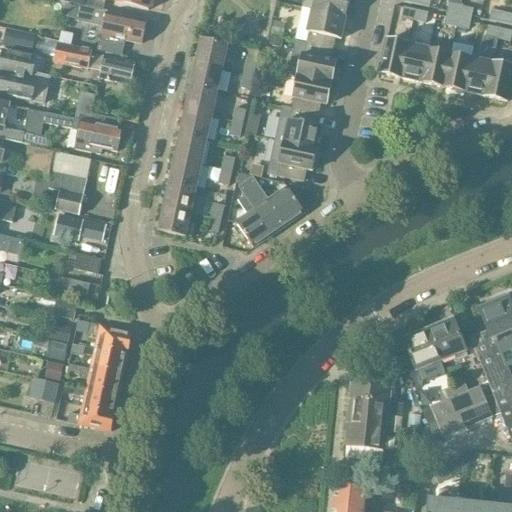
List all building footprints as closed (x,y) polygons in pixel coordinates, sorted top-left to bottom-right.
[(102,11),(104,0),(83,0),(82,7),(82,8),(106,14),(106,12),(102,11)] [(148,11),(150,0),(116,0),(116,4),(148,11)] [(345,19),(348,0),(303,0),(302,10),(307,11),(311,12),(345,19)] [(458,17),(460,7),(448,4),(446,15),(458,17)] [(65,5),(63,16),(73,18),(76,8),(65,5)] [(78,6),(75,20),(103,26),(99,42),(97,52),(121,58),(123,47),(125,41),(141,45),(145,23),(106,14),(82,8),(82,7),(78,6)] [(470,20),(472,9),(460,7),(458,17),(470,20)] [(413,21),(415,11),(403,8),(400,19),(413,21)] [(501,23),(503,13),(490,10),(488,21),(501,23)] [(425,24),(427,14),(415,11),(413,21),(425,24)] [(307,43),(306,45),(332,50),(334,39),(340,40),(345,19),(311,12),(307,33),(309,33),(307,43)] [(511,25),(511,14),(503,13),(501,23),(511,25)] [(455,28),(458,17),(446,15),(444,25),(455,28)] [(468,31),(469,23),(470,20),(458,17),(455,28),(468,31)] [(281,37),(284,25),(274,23),(272,35),(281,37)] [(497,40),(499,29),(487,27),(485,37),(497,40)] [(509,42),(511,32),(499,29),(497,40),(509,42)] [(33,37),(6,31),(2,47),(29,53),(33,37)] [(281,49),(283,41),(270,38),(269,46),(281,49)] [(223,70),(228,46),(201,40),(196,64),(223,70)] [(400,79),(407,46),(386,41),(378,75),(400,79)] [(129,87),(133,65),(89,56),(90,53),(56,45),(52,64),(86,71),(87,67),(101,70),(98,80),(129,87)] [(299,55),(294,77),(330,84),(335,62),(330,61),(332,50),(306,45),(306,47),(304,56),(299,55)] [(421,84),(428,50),(407,46),(400,79),(421,84)] [(442,89),(450,55),(428,50),(421,84),(442,89)] [(0,96),(18,101),(43,107),(50,77),(38,75),(41,62),(41,61),(2,52),(0,58),(0,96)] [(463,93),(471,60),(450,55),(442,89),(463,93)] [(484,98),(492,64),(471,60),(463,93),(484,98)] [(252,77),(255,63),(245,61),(243,75),(252,77)] [(217,94),(223,70),(196,64),(190,88),(217,94)] [(506,103),(511,76),(511,68),(492,64),(484,98),(506,103)] [(270,85),(273,73),(263,71),(260,83),(270,85)] [(249,90),(252,77),(243,75),(240,88),(249,90)] [(292,99),(289,110),(317,116),(319,105),(326,106),(330,84),(294,77),(290,98),(292,99)] [(212,118),(217,94),(190,88),(185,112),(212,118)] [(5,131),(10,107),(0,104),(0,140),(26,146),(28,136),(5,131)] [(280,108),(273,141),(316,150),(321,128),(315,127),(317,116),(289,110),(280,108)] [(242,124),(245,111),(235,109),(232,122),(242,124)] [(77,110),(74,121),(88,124),(91,114),(77,110)] [(207,141),(212,118),(185,112),(180,136),(207,141)] [(45,114),(43,124),(78,132),(74,151),(99,156),(101,150),(116,153),(121,132),(117,131),(119,120),(91,114),(88,124),(74,121),(45,114)] [(239,137),(242,124),(232,122),(229,135),(239,137)] [(258,137),(260,127),(250,125),(248,135),(258,137)] [(46,140),(28,136),(26,146),(47,151),(49,144),(46,140)] [(201,166),(207,141),(180,136),(174,160),(201,166)] [(273,141),(266,175),(281,178),(303,183),(305,171),(312,172),(316,150),(273,141)] [(47,178),(53,153),(26,147),(20,172),(47,178)] [(0,188),(8,152),(0,149),(0,188)] [(231,172),(234,159),(224,157),(221,170),(231,172)] [(196,190),(201,166),(174,160),(169,184),(196,190)] [(262,178),(264,169),(254,167),(252,176),(262,178)] [(228,186),(231,172),(221,170),(218,183),(228,186)] [(78,216),(86,181),(52,173),(43,208),(78,216)] [(304,214),(286,188),(267,201),(253,179),(239,189),(244,197),(254,211),(253,211),(271,237),(304,214)] [(191,213),(196,190),(169,184),(164,208),(191,213)] [(246,216),(235,223),(253,249),(271,237),(253,211),(254,211),(244,197),(236,202),(246,216)] [(220,220),(223,206),(214,204),(211,218),(220,220)] [(0,222),(12,225),(15,210),(0,206),(0,222)] [(185,239),(191,213),(164,208),(158,233),(185,239)] [(105,228),(82,222),(58,217),(55,232),(64,234),(63,238),(77,242),(78,238),(102,243),(105,228)] [(217,233),(220,220),(211,218),(208,231),(217,233)] [(0,253),(6,255),(8,244),(0,242),(0,253)] [(98,277),(101,262),(77,256),(73,272),(98,277)] [(86,297),(88,285),(68,281),(66,292),(86,297)] [(488,338),(471,345),(486,383),(499,416),(511,447),(511,382),(501,355),(511,350),(511,308),(508,299),(506,300),(505,297),(493,301),(494,305),(478,311),(488,338)] [(72,321),(75,307),(57,302),(53,317),(72,321)] [(465,352),(453,322),(429,331),(441,362),(465,352)] [(67,344),(70,330),(52,325),(48,340),(67,344)] [(128,354),(132,335),(90,326),(88,335),(97,337),(95,347),(128,354)] [(429,331),(403,342),(416,373),(419,382),(429,377),(444,371),(440,363),(441,362),(429,331)] [(63,363),(66,347),(50,344),(47,359),(63,363)] [(123,375),(128,354),(95,347),(94,352),(84,350),(83,358),(92,360),(91,368),(123,375)] [(59,383),(62,367),(48,364),(44,380),(59,383)] [(119,394),(123,375),(91,368),(90,372),(68,367),(66,375),(88,380),(86,388),(119,394)] [(401,417),(403,405),(389,404),(391,384),(351,380),(346,426),(343,425),(342,434),(345,434),(344,448),(384,452),(388,416),(401,417)] [(54,405),(58,388),(33,382),(29,400),(54,405)] [(464,385),(452,389),(468,429),(491,420),(491,419),(499,416),(486,383),(478,386),(479,389),(468,394),(464,385)] [(114,414),(119,394),(86,388),(85,392),(75,390),(74,398),(83,400),(82,408),(114,414)] [(468,429),(452,389),(438,395),(442,404),(422,412),(435,442),(468,429)] [(110,433),(114,414),(82,408),(80,416),(70,414),(68,424),(110,433)] [(461,474),(461,460),(432,472),(438,484),(461,474)] [(362,511),(365,490),(335,487),(334,501),(335,501),(333,511),(362,511)] [(412,511),(414,497),(400,496),(399,511),(412,511)] [(456,511),(458,504),(427,501),(426,511),(456,511)]
